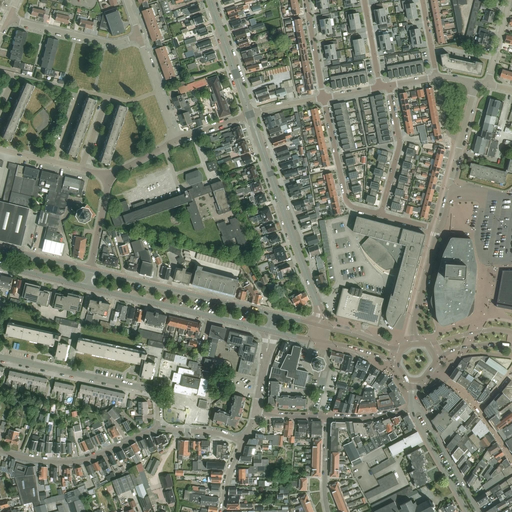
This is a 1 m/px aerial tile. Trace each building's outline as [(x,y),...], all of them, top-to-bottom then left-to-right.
[(166,0),(160,2),(164,14),(171,12),(166,0)] [(406,9),(407,12),(416,11),(415,3),(410,4),(409,2),(408,0),(406,0),(402,1),(403,9),(406,9)] [(319,10),(323,9),(327,8),(326,1),(323,1),(317,2),(319,10)] [(250,8),(248,4),(243,6),(236,8),(236,7),(227,10),(229,15),(241,11),(243,10),(250,8)] [(37,17),(37,16),(39,10),(32,9),(33,6),(30,5),(28,11),(32,12),(31,15),(37,17)] [(199,8),(200,7),(200,6),(198,5),(184,9),(186,13),(190,11),(191,14),(200,11),(199,8)] [(146,10),(142,12),(145,19),(155,16),(152,8),(150,9),(149,6),(145,8),(146,10)] [(108,29),(110,29),(112,35),(123,31),(116,13),(115,11),(116,10),(117,9),(116,8),(103,12),(100,27),(108,29)] [(485,16),(494,18),(495,13),(491,12),(492,9),(490,8),(489,11),(486,10),(485,13),(485,16)] [(48,16),(49,10),(46,9),(45,12),(39,10),(37,16),(37,17),(43,18),(44,15),(48,16)] [(376,18),(381,17),(385,16),(384,9),(375,10),(376,18)] [(61,22),(63,16),(56,14),(57,11),(54,10),(52,17),(56,17),(55,21),(61,22)] [(243,10),(241,11),(229,15),(231,21),(240,18),(239,16),(244,14),(243,10)] [(352,14),(352,11),(345,13),(347,19),(350,19),(350,22),(359,21),(358,13),(352,14)] [(408,20),(410,20),(417,18),(416,11),(407,12),(408,20)] [(72,21),(73,15),(70,14),(69,17),(63,16),(61,22),(68,24),(68,20),(72,21)] [(321,28),(331,26),(330,19),(332,19),(331,14),(322,16),(323,20),(319,20),(321,28)] [(85,28),(87,21),(80,20),(81,17),(78,16),(76,22),(80,23),(79,27),(85,28)] [(155,16),(145,19),(148,27),(157,24),(155,16)] [(204,22),(204,21),(204,20),(203,19),(202,16),(198,17),(198,16),(193,17),(194,20),(185,23),(187,27),(195,24),(196,25),(197,25),(198,25),(199,25),(199,24),(204,22)] [(385,16),(381,17),(376,18),(378,25),(390,23),(389,19),(386,20),(385,16)] [(492,23),(494,18),(485,16),(483,21),(483,20),(482,21),(481,22),(476,21),(476,22),(476,24),(475,25),(483,27),(484,24),(488,25),(489,22),(492,23)] [(95,27),(97,21),(94,20),(93,23),(87,21),(85,28),(91,29),(92,26),(95,27)] [(243,25),(246,24),(245,21),(242,23),(241,20),(232,23),(234,30),(243,27),(243,25)] [(349,34),(356,33),(356,29),(361,28),(359,21),(350,22),(351,26),(348,27),(349,34)] [(157,24),(148,27),(150,35),(160,31),(157,24)] [(197,33),(199,33),(201,37),(208,34),(206,26),(198,29),(191,32),(193,37),(198,36),(197,33)] [(331,26),(321,28),(322,36),(327,35),(328,38),(336,36),(335,30),(332,30),(331,26)] [(489,35),(486,34),(487,30),(480,28),(478,35),(480,35),(479,38),(488,40),(489,35)] [(414,30),(410,31),(412,38),(420,37),(419,29),(414,30)] [(246,34),(249,33),(248,31),(245,32),(245,30),(241,31),(241,32),(235,34),(237,39),(247,36),(246,34)] [(14,38),(26,41),(28,33),(18,31),(16,38),(15,37),(14,38)] [(160,31),(150,35),(153,42),(157,41),(158,44),(161,42),(161,40),(163,39),(160,31)] [(381,43),(389,42),(390,42),(389,38),(392,38),(391,34),(379,36),(381,43)] [(361,39),(361,36),(355,37),(355,40),(354,41),(355,48),(364,46),(363,39),(361,39)] [(196,37),(185,41),(186,45),(186,46),(197,42),(196,37)] [(412,42),(409,43),(410,45),(410,46),(413,45),(422,44),(421,40),(420,37),(412,38),(412,42)] [(15,40),(14,45),(24,48),(26,41),(14,38),(14,40),(15,40)] [(46,45),(45,46),(56,49),(58,41),(48,38),(47,45),(46,45)] [(487,45),(488,40),(479,38),(477,46),(482,47),(483,44),(487,45)] [(246,47),(250,46),(248,40),(243,41),(243,39),(238,41),(240,48),(245,46),(246,47)] [(197,42),(186,46),(188,52),(193,50),(194,53),(194,55),(195,57),(202,54),(201,53),(201,52),(200,51),(204,50),(205,51),(206,50),(206,49),(213,47),(213,46),(212,44),(211,43),(212,42),(211,41),(210,40),(204,42),(203,42),(202,42),(201,43),(198,44),(197,42)] [(325,54),(334,52),(333,45),(337,44),(337,41),(328,42),(329,45),(324,46),(325,54)] [(390,46),(390,42),(389,42),(381,43),(382,51),(387,50),(388,54),(395,53),(393,46),(390,46)] [(159,48),(156,50),(158,57),(168,54),(165,46),(163,47),(162,44),(158,46),(159,48)] [(11,51),(11,52),(22,55),(24,48),(14,45),(12,51),(11,51)] [(248,55),(249,58),(260,55),(258,45),(241,50),(241,51),(240,51),(242,57),(248,55)] [(46,47),(45,53),(55,55),(56,49),(45,46),(45,47),(46,47)] [(361,59),(360,55),(365,54),(364,46),(355,48),(356,52),(353,52),(354,60),(361,59)] [(214,51),(205,55),(207,62),(208,62),(209,62),(210,62),(211,61),(212,60),(217,59),(215,55),(216,54),(216,52),(215,52),(214,51)] [(20,62),(22,55),(11,52),(10,53),(12,53),(10,60),(15,61),(20,62)] [(334,52),(325,54),(327,61),(330,60),(336,59),(334,52)] [(42,58),(42,59),(53,62),(55,55),(45,53),(43,58),(42,58)] [(168,54),(158,57),(161,65),(171,62),(168,54)] [(475,65),(450,60),(449,54),(440,55),(443,67),(450,66),(450,68),(453,69),(453,70),(481,76),(484,63),(476,62),(475,65)] [(255,61),(262,59),(261,55),(244,60),(246,65),(251,64),(252,65),(255,64),(255,61)] [(43,61),(41,67),(45,68),(51,70),(53,62),(42,59),(42,60),(43,61)] [(423,60),(417,61),(419,73),(425,72),(423,60)] [(25,63),(20,62),(15,61),(13,67),(23,70),(25,63)] [(417,61),(411,62),(413,74),(419,73),(417,61)] [(171,62),(161,65),(164,73),(173,70),(171,62)] [(411,62),(405,63),(407,75),(413,74),(411,62)] [(405,63),(399,65),(401,76),(407,75),(405,63)] [(249,73),(261,70),(259,65),(247,68),(249,73)] [(399,65),(393,66),(395,77),(401,76),(399,65)] [(393,66),(387,67),(388,75),(389,78),(395,77),(393,66)] [(56,71),(51,70),(45,68),(44,75),(54,77),(56,71)] [(173,70),(164,73),(166,81),(173,78),(174,80),(180,78),(179,76),(176,77),(173,70)] [(366,71),(360,72),(362,83),(368,82),(368,79),(366,71)] [(360,72),(354,73),(356,85),(362,83),(360,72)] [(354,73),(348,74),(350,86),(356,85),(354,73)] [(348,74),(342,75),(344,87),(350,86),(348,74)] [(342,75),(336,76),(338,88),(344,87),(342,75)] [(254,87),(264,83),(262,76),(251,80),(254,87)] [(336,76),(330,77),(331,85),(332,85),(332,89),(338,88),(336,76)] [(222,91),(217,77),(207,80),(206,78),(193,83),(195,89),(209,84),(212,94),(209,95),(212,104),(215,103),(220,117),(230,114),(225,100),(226,100),(223,91),(222,91)] [(19,96),(29,100),(35,86),(25,82),(23,88),(22,88),(21,90),(22,90),(19,96)] [(188,84),(178,88),(181,94),(195,89),(193,83),(188,84)] [(269,93),(257,97),(259,103),(265,101),(266,101),(267,100),(271,99),(271,98),(281,97),(286,95),(286,94),(294,92),(293,87),(289,88),(269,93)] [(269,93),(267,88),(256,92),(257,97),(269,93)] [(186,94),(173,98),(175,104),(185,101),(183,97),(186,96),(186,94)] [(382,95),(370,97),(371,103),(383,101),(382,95)] [(23,114),(29,100),(19,96),(17,101),(16,101),(15,104),(16,104),(13,110),(23,114)] [(82,111),(91,115),(96,100),(87,97),(85,103),(84,102),(83,105),(84,106),(82,111)] [(487,115),(500,118),(504,102),(491,99),(487,115)] [(185,101),(175,104),(177,110),(183,107),(184,110),(191,108),(189,103),(186,104),(185,101)] [(383,101),(371,103),(372,109),(384,107),(383,101)] [(345,102),(334,105),(335,111),(347,108),(345,102)] [(113,119),(122,122),(127,108),(117,105),(115,111),(115,110),(114,113),(115,114),(113,119)] [(384,107),(372,109),(373,115),(385,113),(384,107)] [(191,108),(184,110),(185,113),(179,115),(181,121),(191,118),(189,114),(192,113),(191,108)] [(347,108),(335,111),(336,117),(348,114),(347,108)] [(17,127),(23,114),(13,110),(11,115),(10,115),(9,118),(10,118),(7,123),(17,127)] [(86,129),(91,115),(82,111),(80,117),(79,117),(78,120),(79,120),(77,125),(86,129)] [(286,122),(286,120),(283,112),(275,115),(275,116),(270,117),(270,116),(265,118),(267,124),(281,119),(282,123),(286,122)] [(385,113),(373,115),(374,121),(386,119),(385,113)] [(348,114),(336,117),(338,123),(349,120),(348,114)] [(498,126),(500,118),(487,115),(485,122),(498,126)] [(433,124),(439,123),(438,117),(432,118),(432,121),(428,122),(429,125),(433,124)] [(191,118),(181,121),(183,127),(196,122),(195,120),(192,121),(191,118)] [(118,136),(122,122),(113,119),(111,125),(110,125),(109,127),(110,128),(108,133),(118,136)] [(287,125),(286,122),(282,123),(281,119),(267,124),(269,129),(274,127),(278,125),(279,127),(286,125),(287,125)] [(386,119),(374,121),(376,127),(387,125),(386,119)] [(349,120),(338,123),(339,128),(351,126),(349,120)] [(496,133),(498,126),(485,122),(483,130),(496,133)] [(11,141),(17,127),(7,123),(5,129),(4,129),(3,132),(4,132),(1,137),(11,141)] [(427,127),(426,127),(427,131),(429,131),(432,130),(434,130),(440,129),(439,123),(433,124),(433,127),(429,128),(427,128),(427,127)] [(81,143),(86,129),(77,125),(75,131),(74,131),(73,134),(74,134),(71,140),(81,143)] [(286,125),(279,127),(269,131),(271,138),(283,134),(282,132),(288,130),(286,125)] [(387,125),(376,127),(377,133),(388,131),(387,125)] [(420,136),(426,135),(425,125),(417,127),(418,133),(420,132),(420,136)] [(230,136),(243,132),(241,126),(233,129),(234,133),(233,134),(232,132),(229,133),(223,135),(224,138),(230,136)] [(312,134),(322,132),(321,126),(315,127),(311,128),(311,126),(308,127),(309,130),(311,130),(312,134)] [(351,126),(339,128),(340,134),(352,132),(351,126)] [(286,139),(296,136),(301,134),(300,130),(290,133),(286,134),(285,136),(272,140),(275,147),(280,145),(281,145),(282,145),(283,144),(287,142),(286,139)] [(494,141),(496,133),(483,130),(481,138),(494,141)] [(388,131),(377,133),(378,139),(390,137),(388,131)] [(243,132),(230,136),(231,139),(234,138),(234,136),(235,136),(236,140),(244,137),(243,132)] [(352,132),(340,134),(342,140),(353,138),(352,132)] [(113,151),(118,136),(108,133),(106,139),(105,142),(103,148),(113,151)] [(390,137),(378,139),(379,145),(391,143),(390,137)] [(481,138),(479,137),(478,137),(474,152),(495,158),(499,142),(494,141),(481,138)] [(353,138),(342,140),(343,146),(355,144),(353,138)] [(76,157),(81,143),(71,140),(69,145),(68,148),(66,154),(76,157)] [(235,151),(248,147),(246,141),(238,144),(239,147),(234,148),(235,151)] [(355,144),(343,146),(344,152),(356,149),(355,144)] [(406,157),(412,159),(413,156),(414,157),(416,152),(414,152),(416,145),(409,144),(408,149),(407,149),(407,151),(406,157)] [(437,154),(444,156),(445,150),(444,149),(444,147),(439,145),(439,146),(437,145),(437,148),(439,148),(437,154)] [(241,155),(250,152),(248,147),(235,151),(236,154),(239,153),(239,151),(240,151),(241,155)] [(278,156),(289,152),(287,147),(276,151),(278,156)] [(109,165),(113,151),(103,148),(102,153),(101,153),(100,156),(101,156),(99,162),(109,165)] [(317,157),(328,155),(326,149),(320,150),(316,151),(317,153),(316,153),(317,157)] [(387,157),(388,152),(382,151),(380,157),(378,157),(377,161),(379,162),(378,164),(384,166),(385,164),(386,160),(387,160),(387,158),(387,157)] [(280,161),(291,157),(289,152),(278,156),(280,161)] [(348,168),(354,167),(354,164),(356,164),(355,159),(353,160),(351,153),(345,155),(346,160),(345,160),(346,162),(347,162),(348,168)] [(319,163),(329,161),(328,155),(317,157),(318,161),(319,163)] [(245,165),(253,162),(251,156),(243,159),(244,159),(242,160),(241,157),(233,160),(234,163),(240,161),(240,163),(244,162),(245,165)] [(410,165),(412,159),(406,157),(404,162),(403,164),(404,164),(402,171),(408,173),(409,170),(411,170),(412,166),(410,165)] [(298,159),(292,161),(281,165),(283,170),(288,168),(289,168),(291,167),(292,167),(292,168),(297,167),(296,163),(299,163),(298,159)] [(218,170),(215,161),(207,164),(210,172),(218,170)] [(505,183),(507,174),(473,165),(474,164),(471,163),(470,168),(472,169),(470,175),(505,183)] [(383,171),(384,166),(378,164),(376,171),(375,170),(373,175),(375,175),(374,178),(381,180),(381,178),(383,173),(384,171),(383,171)] [(34,186),(36,179),(23,175),(25,167),(17,165),(16,171),(15,174),(15,177),(14,179),(13,182),(13,185),(12,187),(11,190),(11,193),(10,196),(9,198),(9,201),(8,204),(29,209),(34,186)] [(243,176),(257,172),(255,166),(246,169),(247,172),(242,174),(243,176)] [(23,175),(36,179),(38,170),(25,167),(23,175)] [(351,182),(357,181),(357,178),(359,178),(358,173),(356,173),(354,167),(348,168),(349,173),(349,176),(350,175),(351,182)] [(298,169),(296,169),(284,172),(285,178),(291,176),(291,177),(299,175),(298,171),(302,170),(301,168),(298,169)] [(55,214),(60,194),(61,193),(64,177),(38,170),(36,179),(34,186),(49,190),(48,195),(46,194),(45,199),(47,199),(44,211),(55,214)] [(120,216),(112,219),(115,227),(123,225),(123,224),(126,223),(127,225),(136,222),(136,221),(138,220),(192,201),(193,201),(193,202),(189,203),(190,206),(187,207),(195,231),(205,228),(196,203),(195,198),(214,192),(218,203),(219,207),(216,208),(217,212),(219,215),(223,213),(231,211),(230,208),(231,207),(222,181),(204,187),(202,182),(203,175),(199,170),(186,175),(186,181),(192,185),(193,188),(187,190),(187,191),(185,192),(186,194),(153,205),(149,206),(147,207),(135,212),(131,213),(127,201),(120,203),(124,215),(120,217),(120,216)] [(406,179),(408,173),(402,171),(400,176),(399,178),(400,178),(398,184),(404,186),(405,183),(407,184),(408,179),(406,179)] [(250,180),(258,177),(257,172),(243,176),(244,179),(247,178),(247,176),(249,176),(250,180)] [(327,180),(323,181),(333,179),(332,173),(325,175),(327,180)] [(80,198),(84,182),(64,177),(61,193),(68,195),(80,198)] [(379,184),(381,180),(374,178),(373,184),(371,184),(370,187),(370,188),(372,189),(371,191),(377,193),(377,191),(379,186),(379,187),(380,185),(379,184)] [(302,183),(301,180),(301,179),(296,181),(297,184),(289,187),(290,192),(299,189),(298,187),(301,186),(300,184),(302,183)] [(261,186),(260,181),(247,185),(248,188),(247,188),(246,186),(235,190),(237,194),(244,192),(261,186)] [(361,195),(360,194),(360,192),(362,191),(361,187),(359,187),(357,181),(351,182),(352,187),(352,189),(353,189),(354,196),(361,195)] [(403,192),(404,186),(398,184),(397,189),(396,189),(395,191),(396,191),(394,198),(401,200),(401,197),(403,197),(404,193),(403,192)] [(254,194),(263,190),(261,186),(244,192),(245,194),(253,191),(254,194)] [(291,193),(291,194),(293,199),(302,195),(301,192),(310,188),(309,186),(300,189),(300,190),(291,193)] [(376,198),(377,193),(371,191),(369,198),(367,197),(366,202),(368,202),(367,205),(373,207),(374,205),(375,200),(376,200),(376,198)] [(45,240),(60,243),(62,235),(55,233),(56,229),(59,215),(63,216),(68,195),(61,193),(60,194),(55,214),(44,211),(40,210),(37,225),(47,227),(45,240)] [(427,194),(423,193),(422,197),(421,199),(432,201),(433,196),(427,194)] [(262,203),(267,201),(265,195),(260,197),(259,196),(254,198),(254,196),(249,198),(247,199),(248,202),(251,201),(251,202),(257,200),(254,202),(255,205),(259,204),(260,205),(262,204),(262,203)] [(430,207),(432,201),(421,199),(422,197),(420,204),(430,207)] [(307,200),(296,203),(294,203),(297,211),(302,210),(302,211),(307,210),(305,203),(309,202),(310,204),(310,206),(314,205),(314,203),(313,198),(307,200)] [(399,206),(401,200),(394,198),(393,203),(392,202),(392,205),(391,211),(397,213),(398,210),(399,211),(401,206),(399,206)] [(0,238),(0,239),(0,240),(4,241),(4,239),(8,241),(8,242),(20,245),(25,226),(29,209),(8,204),(3,202),(2,202),(0,201),(0,238)] [(145,201),(133,205),(135,212),(147,207),(145,201)] [(429,213),(430,207),(420,204),(420,205),(424,206),(423,208),(419,207),(418,208),(419,209),(418,210),(419,210),(429,213)] [(78,212),(77,216),(79,220),(84,221),(87,219),(88,214),(92,218),(95,216),(87,205),(83,208),(86,211),(82,210),(78,212)] [(419,209),(418,208),(414,208),(413,210),(413,212),(421,213),(421,217),(427,219),(429,213),(419,210),(418,210),(419,209)] [(255,220),(271,214),(269,209),(261,211),(262,215),(257,217),(254,218),(255,220)] [(265,223),(273,220),(271,214),(255,220),(254,220),(255,223),(264,219),(265,223)] [(314,219),(316,218),(315,214),(309,216),(308,214),(305,214),(305,215),(299,217),(301,223),(314,218),(314,219)] [(247,243),(242,229),(241,230),(239,225),(240,225),(237,217),(230,220),(231,224),(226,226),(225,221),(217,224),(220,232),(221,231),(223,236),(221,237),(224,245),(232,242),(231,239),(236,237),(239,246),(247,243)] [(391,325),(394,327),(401,314),(405,315),(420,256),(418,256),(419,249),(422,250),(426,234),(357,217),(353,232),(370,236),(361,245),(382,271),(400,267),(395,295),(391,294),(387,310),(386,313),(386,316),(387,320),(389,323),(391,325)] [(312,223),(317,221),(316,219),(311,220),(311,221),(302,224),(303,229),(313,226),(312,223)] [(274,224),(267,226),(267,227),(262,228),(263,232),(263,235),(269,233),(276,230),(277,229),(276,227),(275,227),(274,224)] [(276,243),(281,241),(280,237),(279,237),(278,235),(270,238),(269,238),(268,235),(263,237),(265,243),(268,242),(270,245),(275,244),(276,243)] [(309,246),(321,242),(320,238),(319,235),(317,235),(306,238),(309,246)] [(82,260),(86,239),(74,237),(72,246),(74,246),(72,257),(82,260)] [(472,240),(471,239),(471,238),(452,237),(450,237),(449,238),(444,253),(432,300),(432,302),(440,322),(441,325),(444,325),(446,325),(467,317),(471,314),(473,311),(475,308),(476,295),(477,270),(477,266),(472,240)] [(133,248),(135,253),(140,252),(142,261),(139,274),(152,277),(154,267),(149,251),(145,250),(142,240),(141,239),(132,242),(131,243),(133,248)] [(60,243),(45,240),(42,251),(61,256),(64,244),(60,243)] [(126,245),(120,246),(123,256),(130,254),(128,244),(126,245)] [(318,247),(319,246),(319,245),(318,246),(317,244),(314,245),(315,246),(308,248),(310,252),(319,249),(318,247)] [(169,245),(165,247),(167,253),(169,252),(172,253),(175,254),(179,256),(181,255),(181,250),(176,249),(176,248),(173,248),(173,247),(169,245)] [(271,258),(285,253),(283,248),(275,250),(276,253),(270,255),(271,258)] [(140,258),(141,256),(139,252),(135,253),(136,257),(134,257),(130,271),(136,272),(137,266),(137,264),(135,264),(136,260),(137,260),(136,258),(140,258)] [(153,254),(158,266),(162,264),(160,257),(158,258),(156,253),(153,254)] [(241,265),(197,253),(196,259),(239,271),(241,265)] [(279,262),(287,259),(285,253),(271,258),(272,261),(278,259),(279,262)] [(130,271),(134,257),(131,256),(129,263),(127,262),(125,269),(130,271)] [(180,257),(177,259),(180,265),(185,262),(182,256),(180,257)] [(286,266),(285,264),(273,268),(273,267),(270,268),(271,272),(274,271),(276,270),(280,280),(284,279),(282,274),(288,272),(288,273),(291,272),(291,271),(289,265),(286,266)] [(203,267),(198,266),(197,271),(196,271),(192,286),(235,297),(239,280),(202,271),(203,267)] [(170,275),(171,269),(163,267),(161,274),(162,275),(161,278),(169,280),(170,275)] [(190,285),(193,274),(186,272),(187,269),(184,268),(183,270),(176,268),(173,280),(181,282),(181,283),(190,285)] [(317,283),(326,280),(324,276),(326,275),(324,269),(319,271),(320,273),(320,275),(315,277),(317,283)] [(511,270),(503,271),(498,298),(509,300),(511,284),(511,270)] [(0,287),(10,290),(13,278),(1,276),(0,281),(0,287)] [(266,277),(260,279),(262,286),(268,283),(266,277)] [(20,288),(22,280),(16,279),(14,287),(13,286),(11,293),(15,294),(16,287),(20,288)] [(319,290),(328,286),(326,280),(317,283),(319,290)] [(48,307),(52,292),(45,290),(41,289),(41,286),(26,283),(22,297),(28,298),(27,300),(41,304),(41,305),(48,307)] [(274,283),(267,285),(270,292),(276,290),(274,283)] [(255,303),(256,297),(254,297),(254,295),(252,295),(252,294),(254,292),(250,284),(244,288),(246,291),(247,292),(251,298),(250,302),(255,303)] [(498,298),(496,307),(504,308),(511,309),(511,284),(509,300),(498,298)] [(335,315),(378,326),(386,299),(362,293),(363,290),(351,287),(351,290),(343,288),(335,315)] [(244,301),(247,292),(239,291),(237,299),(244,301)] [(260,305),(262,296),(255,295),(254,292),(252,294),(252,295),(254,295),(254,297),(256,297),(255,303),(260,305)] [(56,293),(53,308),(60,310),(61,309),(75,312),(75,310),(80,311),(84,297),(69,293),(68,295),(64,294),(64,295),(56,293)] [(305,302),(309,299),(305,293),(301,295),(301,294),(297,297),(295,294),(292,296),(293,299),(293,300),(296,306),(300,304),(301,306),(306,304),(305,302)] [(108,316),(111,304),(102,302),(103,301),(101,300),(100,302),(91,299),(89,307),(89,306),(88,311),(108,316)] [(126,318),(124,318),(127,307),(119,305),(118,309),(117,309),(116,312),(113,311),(110,324),(113,324),(116,322),(117,318),(122,319),(122,320),(125,321),(126,318)] [(133,319),(136,309),(130,308),(126,323),(129,324),(131,318),(133,319)] [(141,323),(144,311),(138,309),(134,325),(137,326),(138,322),(141,323)] [(165,327),(167,316),(159,314),(159,313),(157,312),(157,313),(147,311),(145,323),(165,327)] [(91,325),(93,316),(87,314),(85,324),(91,325)] [(177,327),(179,319),(175,318),(171,332),(172,332),(172,331),(174,331),(175,326),(177,327)] [(187,329),(189,321),(184,320),(181,334),(182,334),(182,333),(183,334),(184,329),(187,329)] [(99,327),(109,330),(110,323),(101,321),(99,327)] [(196,332),(198,323),(193,322),(190,336),(191,337),(191,336),(193,336),(194,331),(196,332)] [(9,323),(6,335),(10,336),(11,335),(15,336),(14,337),(22,339),(26,340),(26,338),(30,339),(30,341),(41,343),(42,343),(42,342),(46,343),(46,344),(54,346),(56,340),(58,340),(59,340),(56,355),(56,356),(55,358),(66,361),(66,357),(67,352),(69,344),(68,344),(65,344),(63,343),(60,342),(61,337),(62,334),(9,323)] [(226,329),(213,326),(210,337),(211,337),(206,356),(214,358),(219,339),(223,340),(226,329)] [(163,338),(164,335),(140,329),(139,334),(138,336),(162,342),(163,338)] [(238,373),(249,375),(252,363),(254,363),(258,344),(252,342),(254,336),(230,330),(227,343),(240,346),(238,354),(240,355),(240,357),(241,358),(238,373)] [(78,345),(77,351),(81,352),(82,350),(86,351),(86,353),(92,354),(95,355),(96,353),(101,354),(100,356),(110,358),(110,356),(115,357),(115,359),(124,361),(128,362),(128,361),(132,362),(132,363),(140,364),(142,359),(144,359),(145,359),(142,377),(152,380),(155,363),(152,362),(149,362),(146,361),(147,356),(148,353),(79,338),(78,345)] [(196,347),(198,342),(194,341),(186,339),(185,342),(190,343),(189,345),(183,344),(183,347),(195,350),(195,347),(196,347)] [(285,343),(283,342),(278,356),(280,357),(281,358),(283,352),(286,352),(289,344),(288,344),(287,343),(286,343),(285,343)] [(297,386),(305,387),(308,372),(296,370),(297,364),(298,365),(298,364),(302,347),(294,345),(291,355),(288,354),(287,356),(283,364),(281,369),(273,367),(272,367),(270,379),(297,386)] [(166,352),(165,360),(174,362),(175,354),(166,352)] [(342,362),(344,355),(332,352),(330,359),(335,360),(335,362),(337,362),(337,363),(341,364),(342,361),(342,362)] [(175,354),(174,362),(186,364),(187,357),(175,354)] [(344,355),(341,370),(352,373),(354,363),(351,362),(352,357),(344,355)] [(456,382),(472,357),(472,358),(472,357),(464,359),(462,361),(462,360),(456,369),(450,378),(456,382)] [(467,390),(474,380),(476,379),(477,378),(480,373),(482,370),(477,366),(483,357),(482,357),(472,357),(456,382),(456,383),(467,390)] [(504,376),(508,371),(489,358),(489,357),(483,357),(477,366),(482,370),(480,373),(488,379),(491,381),(498,371),(504,376)] [(313,365),(314,367),(315,368),(317,369),(319,369),(322,368),(322,367),(323,365),(324,363),(323,360),(322,359),(319,358),(318,358),(315,359),(314,361),(313,362),(313,363),(313,365)] [(204,367),(198,366),(199,363),(189,361),(188,365),(188,367),(192,368),(191,370),(179,368),(178,374),(174,373),(172,382),(177,383),(176,385),(175,384),(174,392),(191,396),(192,393),(198,394),(197,395),(205,397),(209,380),(210,373),(213,360),(205,359),(204,367)] [(364,365),(365,361),(359,359),(353,372),(355,373),(354,376),(352,376),(351,379),(354,380),(355,377),(356,377),(357,374),(359,375),(360,371),(359,370),(360,369),(362,364),(364,365)] [(362,364),(360,369),(359,370),(360,371),(359,375),(357,374),(356,377),(363,380),(370,363),(365,361),(364,365),(362,364)] [(371,386),(375,379),(376,377),(379,371),(373,367),(369,373),(370,373),(365,381),(371,386)] [(7,379),(6,383),(9,384),(10,379),(14,380),(15,380),(17,372),(10,371),(8,379),(7,379)] [(14,380),(13,385),(15,385),(16,381),(20,382),(21,382),(23,374),(17,372),(15,380),(14,380)] [(381,391),(385,387),(383,385),(389,378),(382,373),(371,387),(374,388),(381,391)] [(20,382),(19,386),(21,387),(22,382),(26,383),(27,383),(29,375),(23,374),(21,382),(20,382)] [(26,383),(25,388),(27,388),(28,383),(32,384),(34,385),(35,376),(29,375),(27,383),(26,383)] [(32,384),(31,389),(34,389),(35,385),(39,386),(40,386),(42,378),(35,376),(34,385),(32,384)] [(39,386),(38,390),(40,391),(41,386),(46,387),(48,379),(42,378),(40,386),(39,386)] [(476,400),(481,393),(480,392),(484,387),(475,381),(476,379),(474,380),(467,390),(476,400)] [(304,396),(296,396),(281,395),(281,384),(279,384),(279,382),(269,381),(268,395),(268,406),(273,406),(272,407),(279,408),(307,409),(307,405),(306,405),(306,399),(304,399),(304,396)] [(406,403),(398,389),(392,381),(388,385),(393,392),(394,391),(401,405),(406,403)] [(491,392),(497,385),(491,381),(476,401),(479,403),(481,403),(481,402),(482,403),(489,396),(489,395),(489,394),(491,392)] [(511,381),(502,392),(511,401),(489,420),(497,431),(511,420),(511,381)] [(53,390),(52,395),(54,395),(55,390),(59,391),(60,391),(62,383),(55,382),(54,390),(53,390)] [(346,390),(347,384),(337,382),(336,387),(346,390)] [(59,391),(58,396),(60,396),(61,392),(65,392),(66,393),(68,385),(62,383),(60,391),(59,391)] [(447,398),(453,390),(444,384),(444,385),(443,384),(443,385),(442,384),(442,385),(435,389),(436,390),(428,395),(438,409),(430,417),(432,419),(443,408),(443,407),(450,400),(447,398)] [(65,392),(64,397),(66,398),(67,393),(73,394),(74,386),(68,385),(66,393),(65,392)] [(79,392),(78,397),(80,398),(81,393),(85,394),(86,394),(88,386),(82,385),(80,392),(79,392)] [(85,394),(84,399),(86,399),(87,394),(91,395),(92,395),(94,387),(88,386),(86,394),(85,394)] [(91,395),(90,400),(93,401),(94,396),(97,396),(99,397),(100,389),(94,387),(92,395),(91,395)] [(97,396),(96,401),(99,402),(100,397),(104,398),(105,398),(107,390),(100,389),(99,397),(97,396)] [(347,396),(348,393),(348,391),(340,389),(337,399),(333,412),(337,412),(342,396),(342,395),(347,396)] [(111,399),(113,391),(107,390),(105,398),(104,398),(103,403),(105,403),(106,398),(110,399),(111,399)] [(371,391),(364,391),(364,392),(362,397),(361,399),(357,414),(377,412),(376,402),(375,398),(374,390),(371,391)] [(443,408),(448,412),(461,398),(457,393),(453,390),(447,398),(450,400),(443,407),(443,408)] [(118,401),(119,393),(113,391),(111,399),(110,399),(109,404),(111,405),(112,400),(116,400),(118,401)] [(396,408),(401,405),(394,391),(393,392),(389,394),(390,395),(389,395),(391,398),(396,408)] [(489,419),(489,420),(511,401),(502,392),(500,394),(484,410),(491,418),(489,419)] [(116,400),(115,405),(117,406),(118,401),(124,402),(126,394),(119,393),(118,401),(116,400)] [(351,394),(348,393),(347,396),(346,401),(347,402),(347,404),(341,403),(338,412),(345,413),(351,394)] [(353,400),(355,400),(356,395),(352,394),(351,394),(345,413),(351,414),(354,405),(352,404),(353,400)] [(241,418),(246,398),(234,395),(229,413),(218,411),(218,413),(216,413),(213,423),(227,426),(227,425),(237,428),(238,423),(239,424),(240,418),(241,418)] [(227,395),(226,395),(215,404),(218,404),(218,402),(221,402),(221,400),(223,400),(224,397),(226,398),(227,395)] [(355,404),(352,413),(357,414),(362,397),(357,395),(355,399),(358,400),(357,404),(355,404)] [(394,404),(391,398),(389,395),(384,396),(385,399),(387,410),(395,408),(394,404)] [(385,399),(384,396),(379,397),(380,400),(377,401),(379,411),(387,410),(385,399)] [(434,406),(427,396),(422,399),(428,411),(430,410),(431,412),(434,410),(432,407),(434,406)] [(206,410),(208,402),(200,400),(198,408),(206,410)] [(455,419),(468,405),(463,400),(448,415),(454,420),(455,419)] [(470,415),(473,411),(468,405),(455,419),(461,426),(462,425),(460,424),(463,421),(465,422),(470,416),(470,415)] [(114,407),(106,410),(112,417),(117,423),(119,425),(122,423),(126,432),(132,429),(128,421),(125,422),(122,417),(121,417),(119,414),(122,412),(114,407)] [(440,435),(453,421),(448,415),(449,414),(443,408),(431,420),(440,435)] [(106,410),(101,412),(102,413),(104,415),(105,417),(109,421),(109,422),(116,437),(120,435),(115,426),(114,426),(111,421),(110,419),(112,417),(106,410)] [(489,432),(475,412),(465,424),(466,425),(465,427),(464,426),(463,426),(462,425),(461,426),(455,419),(454,420),(440,435),(443,441),(449,435),(451,437),(445,444),(456,463),(467,449),(469,451),(472,456),(477,451),(483,445),(480,441),(482,440),(481,438),(489,432)] [(403,427),(402,427),(405,434),(412,430),(411,429),(415,427),(408,415),(403,418),(404,421),(402,422),(404,426),(403,427)] [(403,418),(402,416),(401,416),(398,417),(396,418),(396,417),(392,419),(395,425),(397,430),(399,428),(399,427),(402,425),(403,427),(404,426),(402,422),(404,421),(403,418)] [(395,425),(392,419),(390,420),(390,419),(383,421),(383,423),(393,440),(398,437),(398,438),(400,437),(403,435),(399,428),(397,430),(395,425)] [(511,420),(497,431),(505,442),(511,437),(511,420)] [(109,421),(105,423),(106,424),(108,429),(112,439),(116,437),(109,422),(109,421)] [(274,431),(283,431),(284,421),(274,421),(274,431)] [(292,423),(292,421),(287,421),(286,422),(285,422),(283,437),(289,437),(288,443),(294,443),(294,437),(292,436),(293,423),(292,423)] [(308,429),(308,421),(298,421),(298,432),(306,433),(306,429),(308,429)] [(321,422),(312,421),(311,438),(322,438),(322,427),(321,427),(321,422)] [(385,444),(376,426),(374,423),(373,421),(366,424),(367,427),(365,428),(365,430),(366,430),(367,434),(368,434),(371,439),(372,439),(372,440),(373,440),(377,449),(385,444)] [(393,440),(383,423),(384,425),(383,426),(382,421),(381,421),(380,421),(374,423),(376,426),(385,444),(393,440)] [(331,424),(330,451),(338,452),(339,429),(347,430),(347,422),(337,422),(336,422),(333,422),(331,423),(331,424)] [(353,423),(347,422),(347,430),(349,433),(353,433),(355,432),(354,423),(353,423)] [(364,423),(354,423),(355,432),(356,434),(356,436),(358,435),(358,433),(360,433),(360,438),(367,436),(367,434),(366,430),(365,430),(365,428),(364,423)] [(21,432),(22,429),(17,428),(16,431),(10,430),(9,436),(8,436),(6,441),(18,444),(19,439),(18,438),(20,432),(21,432)] [(101,444),(106,442),(102,433),(99,434),(97,429),(94,430),(101,444)] [(339,429),(338,452),(347,452),(351,462),(353,467),(363,462),(360,457),(356,449),(351,438),(349,433),(347,430),(339,429)] [(96,447),(101,444),(94,430),(92,432),(94,437),(92,438),(96,447)] [(388,459),(393,456),(394,456),(404,450),(403,449),(411,445),(412,447),(422,442),(423,441),(417,432),(384,450),(388,459)] [(483,445),(477,451),(480,454),(486,449),(486,448),(491,444),(490,443),(495,439),(489,432),(481,438),(482,440),(480,441),(483,445)] [(88,439),(85,441),(86,444),(89,450),(94,448),(90,439),(88,433),(85,433),(86,434),(88,439)] [(44,452),(45,444),(47,435),(44,434),(43,440),(40,439),(39,442),(38,451),(44,452)] [(163,445),(165,444),(168,443),(167,440),(170,439),(169,437),(170,436),(169,435),(168,435),(168,434),(165,435),(164,436),(163,434),(159,436),(160,437),(163,445)] [(30,450),(33,450),(33,451),(35,451),(36,451),(39,437),(33,435),(32,440),(30,450)] [(163,445),(160,437),(157,437),(157,436),(154,437),(153,437),(157,446),(160,444),(160,445),(161,449),(165,448),(164,446),(165,445),(165,444),(163,445)] [(145,439),(147,444),(149,448),(151,447),(153,451),(154,452),(157,450),(155,445),(154,446),(150,437),(145,439)] [(82,440),(79,441),(80,443),(80,444),(84,452),(89,450),(86,444),(85,441),(83,442),(82,440)] [(139,442),(140,444),(142,450),(145,449),(149,456),(151,455),(144,440),(142,441),(141,440),(140,441),(139,442)] [(370,452),(377,449),(373,441),(363,446),(362,446),(362,447),(363,449),(367,447),(370,452)] [(210,452),(210,451),(211,442),(202,442),(202,451),(207,452),(210,452)] [(500,449),(497,444),(496,442),(492,445),(493,446),(488,449),(483,457),(478,465),(483,469),(490,459),(491,455),(500,449)] [(140,462),(142,461),(138,452),(141,451),(136,443),(135,443),(134,444),(133,445),(131,446),(140,462)] [(217,445),(217,458),(221,459),(221,460),(222,460),(229,460),(231,455),(228,454),(228,451),(229,451),(229,445),(222,444),(222,445),(217,445)] [(137,464),(139,462),(135,455),(130,446),(127,448),(127,447),(126,448),(126,449),(125,449),(129,458),(133,456),(137,464)] [(244,455),(254,456),(256,448),(246,447),(244,455)] [(420,448),(408,454),(412,462),(411,462),(415,470),(423,466),(427,464),(423,454),(420,448)] [(467,454),(469,451),(467,449),(456,463),(459,468),(467,459),(470,456),(467,454)] [(502,462),(502,461),(502,460),(503,459),(504,459),(505,457),(500,449),(491,455),(490,459),(483,469),(482,471),(487,464),(491,466),(485,475),(489,478),(496,469),(493,467),(494,464),(495,464),(498,462),(499,463),(502,462)] [(125,462),(128,461),(126,458),(126,457),(123,450),(116,453),(120,461),(123,459),(125,462)] [(120,468),(119,467),(113,454),(112,455),(111,455),(110,455),(109,456),(111,462),(110,463),(112,466),(113,465),(116,472),(118,470),(119,471),(122,470),(120,468)] [(254,456),(244,455),(241,455),(240,459),(239,461),(240,461),(239,462),(252,462),(252,457),(254,457),(254,460),(254,467),(266,466),(269,466),(269,460),(262,460),(262,456),(254,456)] [(7,462),(5,468),(11,469),(10,472),(10,473),(11,478),(14,477),(13,472),(16,460),(10,458),(9,462),(7,462)] [(106,469),(110,468),(108,464),(107,464),(105,459),(104,459),(99,461),(103,471),(106,469)] [(154,475),(160,461),(154,459),(148,472),(154,475)] [(505,468),(510,465),(506,459),(504,460),(501,464),(501,463),(496,469),(489,478),(487,480),(488,481),(495,476),(499,473),(501,470),(504,467),(505,468)] [(102,476),(105,475),(98,461),(96,462),(95,462),(94,463),(93,464),(97,471),(100,470),(102,476)] [(207,461),(207,469),(224,469),(226,462),(224,462),(207,461)] [(473,464),(468,461),(460,469),(462,472),(461,473),(462,475),(464,475),(464,476),(473,464)] [(144,469),(143,468),(142,463),(137,465),(147,489),(150,488),(144,472),(143,473),(142,471),(144,470),(144,469)] [(94,478),(97,477),(95,472),(92,464),(86,467),(90,475),(92,474),(94,478)] [(145,511),(152,511),(151,508),(154,507),(152,504),(147,489),(144,483),(137,465),(129,470),(140,499),(144,511),(145,511)] [(482,471),(483,469),(478,465),(472,473),(467,481),(470,487),(477,476),(475,475),(478,470),(479,469),(482,471)] [(497,482),(511,473),(511,467),(510,465),(505,468),(504,467),(501,470),(499,473),(495,476),(488,481),(488,482),(483,485),(486,490),(498,483),(497,482)] [(46,504),(45,499),(40,500),(36,466),(35,466),(35,468),(28,469),(26,475),(15,472),(14,474),(23,505),(34,502),(36,511),(47,511),(46,504)] [(239,478),(248,478),(248,474),(257,474),(257,472),(266,472),(266,466),(254,467),(251,467),(251,469),(239,469),(239,478)] [(415,470),(411,472),(414,480),(418,488),(430,481),(425,472),(426,471),(423,466),(415,470)] [(82,478),(85,478),(85,475),(83,475),(81,467),(75,469),(77,476),(81,475),(82,478)] [(128,470),(112,480),(118,495),(135,488),(128,470)] [(111,475),(106,477),(109,482),(116,477),(114,472),(110,474),(111,475)] [(166,492),(164,492),(166,497),(167,497),(169,504),(176,502),(172,490),(171,487),(174,486),(170,474),(160,476),(164,489),(165,489),(166,492)] [(502,489),(511,482),(511,476),(506,481),(499,485),(502,489)] [(338,482),(330,486),(333,492),(340,489),(338,482)] [(511,482),(502,489),(499,485),(499,484),(505,493),(511,488),(511,482)] [(220,492),(221,484),(213,483),(212,487),(211,487),(211,491),(220,492)] [(481,507),(489,503),(497,498),(498,497),(505,493),(499,484),(490,490),(476,499),(481,507)] [(335,497),(342,494),(341,492),(348,489),(347,487),(340,489),(333,492),(335,497)] [(87,491),(88,491),(87,488),(79,490),(71,493),(72,497),(75,496),(78,495),(81,494),(84,493),(87,491)] [(150,488),(147,489),(152,504),(157,505),(150,488)] [(506,499),(511,495),(511,488),(505,493),(498,497),(500,501),(501,501),(501,503),(505,500),(506,500),(506,499)] [(65,494),(67,499),(72,497),(71,493),(79,490),(79,489),(74,490),(65,493),(65,494)] [(206,492),(192,490),(192,492),(187,491),(186,501),(189,501),(201,505),(219,506),(219,498),(205,497),(206,492)] [(342,494),(335,497),(337,503),(344,500),(343,497),(350,494),(349,492),(342,494)] [(307,495),(299,498),(302,505),(310,502),(307,495)] [(344,500),(337,503),(339,508),(346,505),(345,502),(352,500),(351,497),(344,500)] [(85,511),(83,501),(82,499),(80,500),(77,501),(74,501),(75,504),(76,506),(76,509),(77,511),(85,511)] [(9,505),(11,504),(10,501),(8,501),(8,500),(0,502),(2,508),(9,506),(9,505)] [(431,503),(429,500),(426,501),(426,502),(424,503),(423,502),(423,503),(421,504),(420,504),(420,505),(417,506),(416,502),(413,504),(411,500),(401,505),(402,509),(399,510),(394,502),(391,503),(388,505),(385,506),(383,507),(380,509),(377,510),(374,511),(432,511),(435,511),(433,508),(435,507),(433,502),(431,503)] [(500,511),(509,507),(505,500),(501,503),(485,511),(500,511)] [(300,511),(312,507),(310,502),(302,505),(295,508),(296,510),(299,509),(300,511)] [(344,511),(345,511),(348,510),(347,507),(354,505),(353,502),(346,505),(339,508),(340,511),(344,511)] [(457,511),(459,511),(453,502),(444,506),(440,509),(442,511),(444,511),(445,511),(457,511)]
